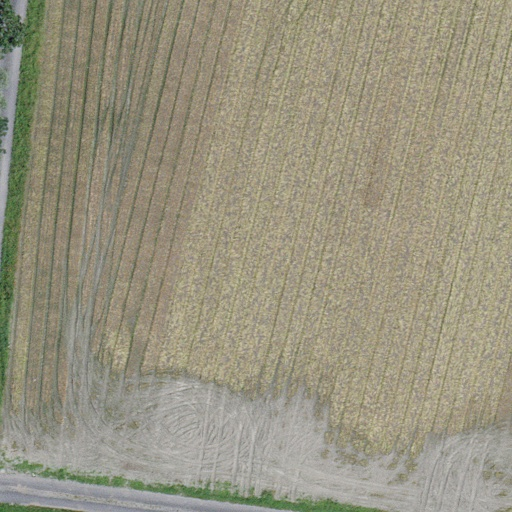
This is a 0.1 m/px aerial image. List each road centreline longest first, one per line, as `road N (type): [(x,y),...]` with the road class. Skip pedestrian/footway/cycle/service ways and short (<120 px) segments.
road 1 (track): [(213,511),(0,483)]
road 2 (track): [(28,0),(0,209)]
